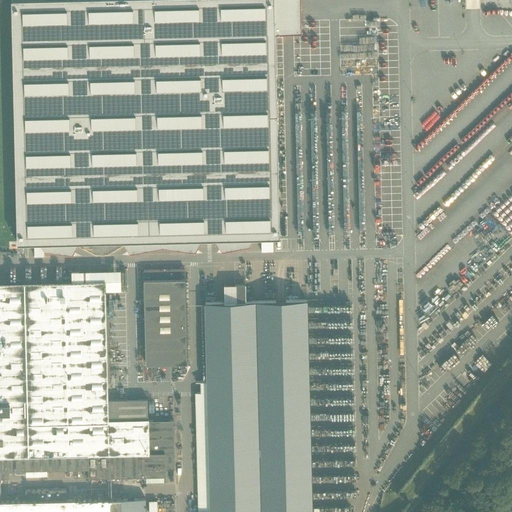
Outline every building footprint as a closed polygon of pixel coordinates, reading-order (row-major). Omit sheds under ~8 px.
[(11,0),(17,243),(39,242),(44,250),(72,254),(79,241),(122,240),(129,253),(162,246),(195,251),(202,238),(214,238),(221,251),(249,246),(254,237),(279,236),(275,33),(301,32),(300,0),(11,0)] [(293,227),(306,226),(305,214),(293,214),(293,227)] [(34,243),(34,257),(44,256),(43,250),(39,243),(34,243)] [(143,270),(145,364),(187,363),(185,269),(143,270)] [(0,511),(145,511),(145,498),(121,499),(121,498),(66,499),(66,489),(25,490),(25,500),(1,501),(0,479),(5,479),(5,470),(26,469),(26,473),(47,473),(47,469),(83,468),(84,477),(146,475),(163,475),(166,475),(166,469),(175,469),(173,420),(149,420),(148,399),(127,399),(108,400),(105,290),(105,280),(72,281),(0,282),(0,511)] [(224,302),(205,302),(210,511),(208,511),(311,511),(306,300),(246,301),(245,284),(223,284),(224,302)] [(157,511),(157,501),(149,501),(149,511),(157,511)]
